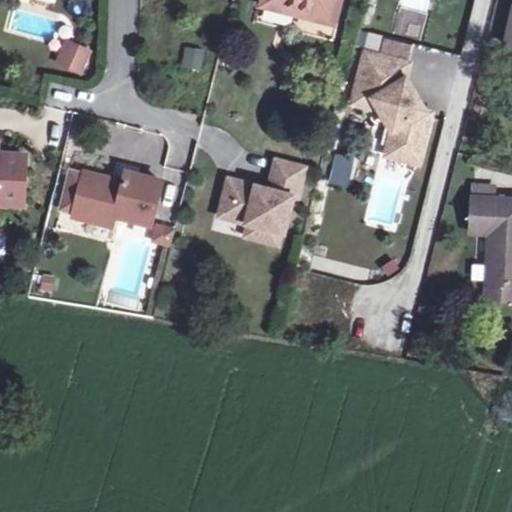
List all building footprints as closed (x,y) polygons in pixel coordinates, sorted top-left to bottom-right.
[(276,0),(275,5),(348,22),(353,0),(276,0)] [(183,46),(180,67),(201,70),(203,49),(183,46)] [(86,80),(96,61),(80,52),(79,54),(75,52),(67,68),(71,70),(70,72),(86,80)] [(417,66),(373,54),(361,105),(388,112),(401,133),(395,157),(427,166),(440,115),(433,113),(424,96),(414,80),(417,66)] [(0,207),(8,209),(36,210),(38,162),(11,160),(11,153),(0,152),(0,207)] [(349,186),(353,156),(333,154),(330,184),(349,186)] [(279,190),(239,179),(230,217),(260,224),(256,236),(289,244),(292,232),(294,233),(303,196),(308,198),(315,168),(287,160),(279,190)] [(178,185),(152,177),(139,174),(135,183),(126,181),(99,174),(88,216),(125,227),(128,215),(137,217),(166,224),(178,185)] [(497,244),(496,290),(511,290),(511,204),(507,204),(506,194),(485,194),(483,242),(497,244)] [(0,223),(7,223),(8,209),(0,207),(0,223)] [(511,290),(496,290),(496,305),(511,306),(511,290)]
